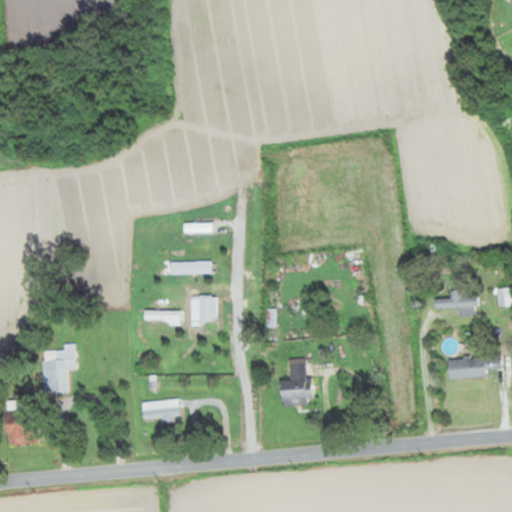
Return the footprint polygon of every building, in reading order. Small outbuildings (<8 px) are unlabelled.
[(194,268),(210,268),(210,251),(194,251),(194,268)] [(497,308),(511,308),(511,286),(497,287),(497,308)] [(476,315),(475,296),(460,297),(460,290),(450,290),(451,298),(435,298),(435,309),(458,308),(458,316),(476,315)] [(215,317),(215,296),(198,296),(198,317),(215,317)] [(179,301),(151,301),(151,310),(143,310),(143,320),(179,320),(179,301)] [(275,308),(265,308),(265,330),(275,330),(275,308)] [(42,392),(66,392),(66,360),(74,360),(74,350),(42,350),(42,392)] [(501,354),(447,357),(448,379),(487,377),(486,370),(502,369),(501,354)] [(288,359),(289,380),(280,381),(281,405),(313,403),(311,376),(306,377),(305,358),(288,359)] [(179,420),(178,399),(141,401),(142,421),(179,420)] [(36,443),(36,407),(21,408),(21,400),(4,400),(5,444),(36,443)]
